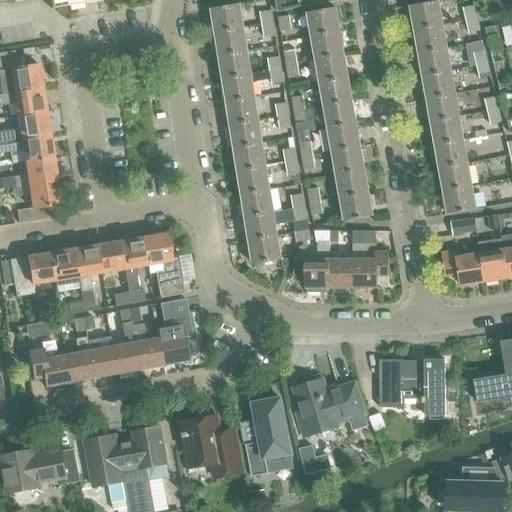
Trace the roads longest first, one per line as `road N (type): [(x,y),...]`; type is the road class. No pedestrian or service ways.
road 1 (residential): [(428,325),(366,0)]
road 2 (residential): [(30,416),(222,375),(264,315)]
road 3 (residential): [(205,196),(192,168),(169,32)]
road 4 (residential): [(105,216),(76,51)]
road 5 (residential): [(264,315),(345,331),(428,325)]
road 6 (residential): [(264,315),(211,277),(205,196)]
